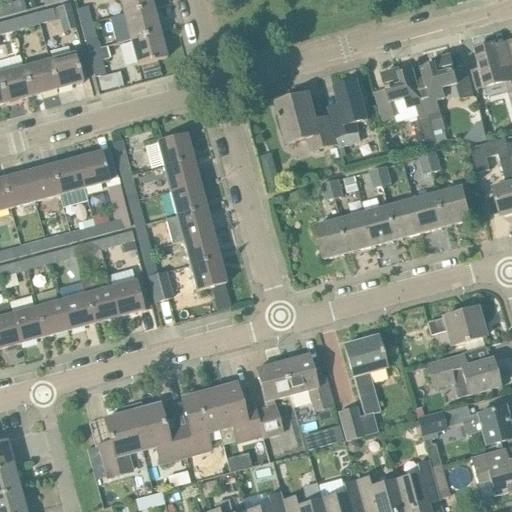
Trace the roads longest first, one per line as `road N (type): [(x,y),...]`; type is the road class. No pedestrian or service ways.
road 1 (residential): [(218,86),(511,7)]
road 2 (residential): [(40,389),(281,323)]
road 3 (residential): [(281,323),(218,86)]
road 4 (residential): [(281,323),(505,264)]
road 5 (residential): [(0,147),(218,86)]
road 6 (residential): [(73,511),(40,389)]
